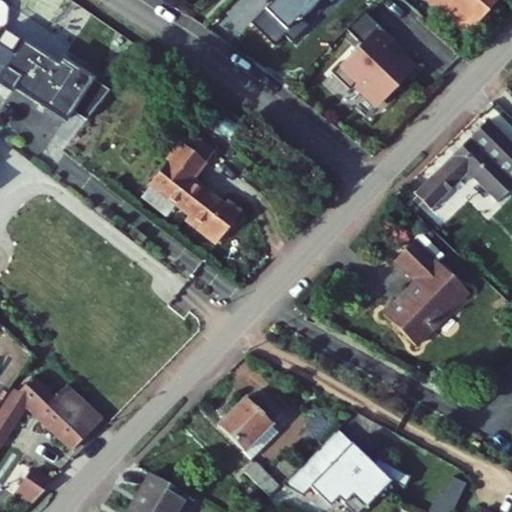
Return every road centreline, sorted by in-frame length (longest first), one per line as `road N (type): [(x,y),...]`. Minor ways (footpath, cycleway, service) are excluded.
road 1 (residential): [(374,188),(58,511)]
road 2 (residential): [(374,188),(232,75),(117,0)]
road 3 (residential): [(511,47),(374,188)]
